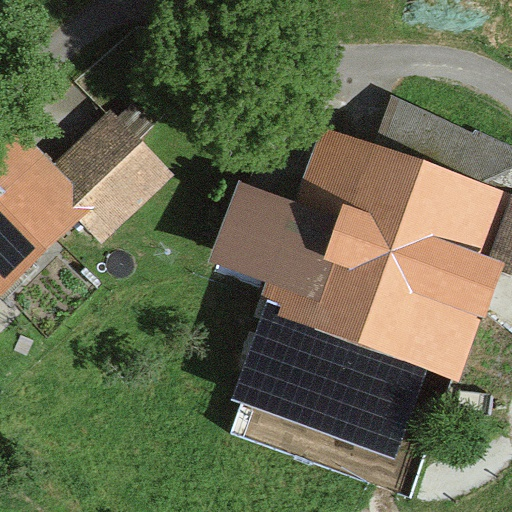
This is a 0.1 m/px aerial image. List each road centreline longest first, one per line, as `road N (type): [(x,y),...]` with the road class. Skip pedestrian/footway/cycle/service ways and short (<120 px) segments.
road 1 (track): [(511,92),(491,74),(431,60),(362,71),(297,59),(172,0)]
road 2 (residential): [(0,98),(129,0)]
